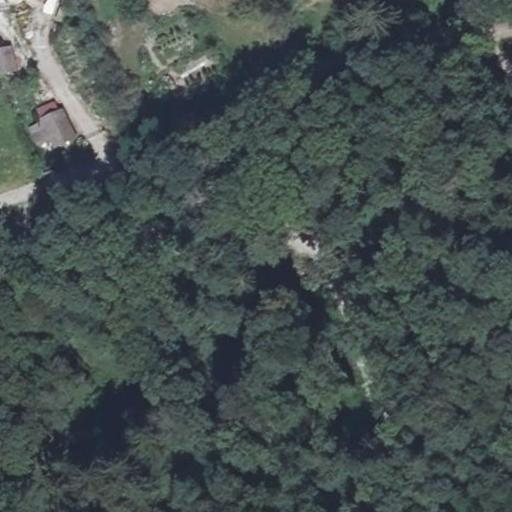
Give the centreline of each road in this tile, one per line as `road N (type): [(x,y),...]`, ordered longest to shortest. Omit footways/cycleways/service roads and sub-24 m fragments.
road 1 (track): [(88,170),(113,207),(153,226),(291,228),(393,357),(466,511)]
road 2 (unclassified): [(0,201),(354,65),(427,42),(511,38)]
